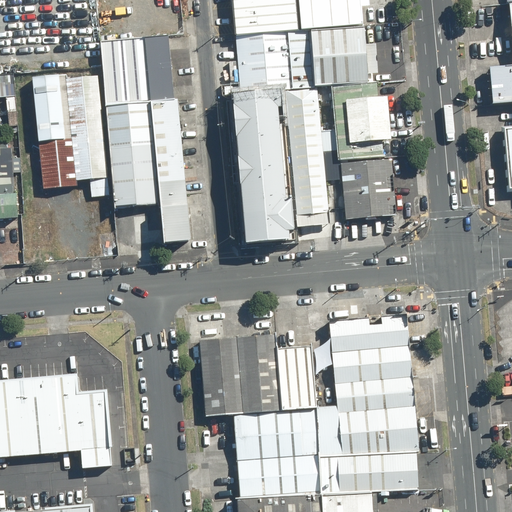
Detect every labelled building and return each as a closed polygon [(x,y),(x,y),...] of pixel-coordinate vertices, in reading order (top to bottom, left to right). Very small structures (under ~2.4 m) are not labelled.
[(296,0),(232,0),(236,36),(288,32),(299,31),(296,0)] [(296,0),(299,31),(309,30),(359,25),(357,0),(296,0)] [(309,30),(315,88),(329,87),(366,84),(359,25),(309,30)] [(288,32),(292,90),(315,88),(309,30),(299,31),(288,32)] [(288,32),(236,36),(240,95),(292,90),(288,32)] [(169,36),(101,42),(107,105),(149,101),(175,99),(169,36)] [(31,78),(42,188),(75,185),(75,181),(65,80),(64,75),(31,78)] [(65,80),(75,181),(87,180),(89,198),(108,196),(96,77),(65,80)] [(329,87),(336,161),(339,161),(384,157),(377,83),(366,84),(329,87)] [(271,229),(325,224),(315,88),(292,90),(240,95),(224,96),(237,245),(272,242),(271,229)] [(16,97),(6,98),(9,128),(19,127),(16,97)] [(149,101),(159,205),(162,244),(188,241),(175,99),(149,101)] [(149,101),(107,105),(114,209),(159,205),(149,101)] [(511,192),(511,125),(500,127),(505,193),(511,192)] [(0,139),(0,219),(16,218),(10,139),(0,139)] [(389,160),(340,164),(344,220),(394,217),(389,160)] [(54,212),(23,213),(24,252),(55,251),(54,212)] [(406,314),(328,322),(336,406),(317,407),(319,456),(416,451),(419,451),(406,314)] [(198,341),(206,416),(233,414),(282,410),(276,349),(275,335),(198,341)] [(276,349),(282,410),(317,407),(312,346),(276,349)] [(0,457),(81,450),(83,468),(114,465),(107,391),(80,394),(78,374),(0,380),(0,457)] [(282,410),(233,414),(238,498),(321,494),(319,456),(317,407),(282,410)] [(417,489),(416,451),(319,456),(321,494),(417,489)] [(373,511),(373,492),(321,494),(321,511),(373,511)] [(239,511),(321,511),(321,494),(238,498),(239,511)]
